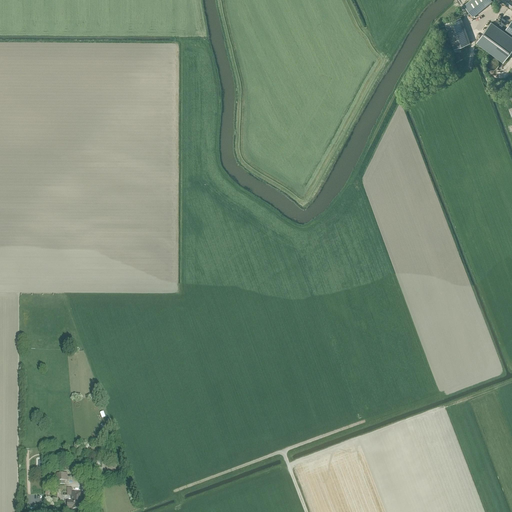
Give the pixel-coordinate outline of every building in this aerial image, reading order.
[(492,1),(491,0),(469,0),(464,4),(473,16),(492,1)] [(511,0),(500,0),(511,8),(511,0)] [(454,48),(470,42),(461,17),(445,23),(454,48)] [(511,37),(491,22),(476,42),(503,62),(511,50),(511,37)] [(296,314),(296,317),(301,317),(300,321),(300,322),(303,323),(306,323),(306,321),(306,316),(302,315),(308,315),(308,316),(311,317),(312,317),(315,317),(315,312),(316,309),(301,310),(298,309),(296,309),(296,314)] [(67,481),(67,473),(56,474),(56,481),(58,481),(58,485),(65,485),(65,481),(67,481)] [(81,509),(82,492),(77,492),(77,491),(71,491),(72,489),(69,489),(69,494),(71,494),(71,500),(67,500),(67,508),(71,508),(81,509)]
